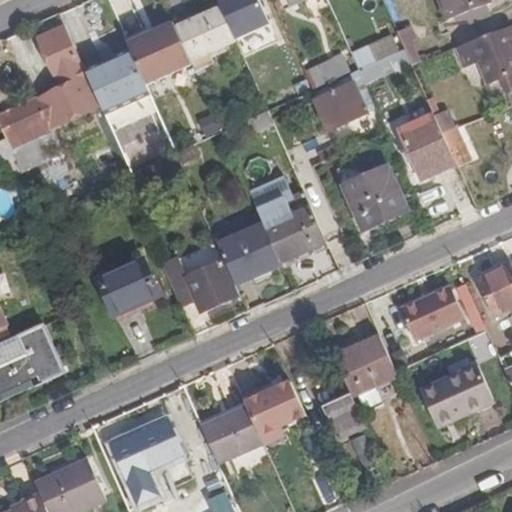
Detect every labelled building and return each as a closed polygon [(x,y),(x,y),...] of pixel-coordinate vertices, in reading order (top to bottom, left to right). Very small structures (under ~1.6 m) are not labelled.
[(232,0),(239,14),(246,12),(259,44),(275,36),(259,0),(232,0)] [(315,0),(287,0),(292,10),(315,0)] [(476,19),(489,14),(494,12),(488,0),(443,0),(439,2),(450,30),(476,19)] [(176,31),(190,65),(238,44),(222,10),(176,31)] [(489,14),(476,19),(480,28),(493,23),(489,14)] [(176,31),(173,26),(128,46),(147,87),(192,68),(190,65),(176,31)] [(47,102),(0,123),(11,149),(53,131),(51,123),(100,103),(67,30),(39,42),(62,93),(46,100),(47,102)] [(511,37),(510,32),(463,53),(471,74),(487,68),(495,87),(505,84),(511,101),(511,37)] [(401,39),(408,53),(413,66),(417,73),(426,69),(417,49),(422,47),(416,33),(401,39)] [(375,68),(391,61),(402,56),(394,38),(367,51),(375,68)] [(360,74),(375,68),(367,51),(353,57),(360,74)] [(345,52),(307,71),(316,88),(354,70),(345,52)] [(396,73),(413,66),(408,53),(402,56),(391,61),(396,73)] [(369,116),(355,85),(315,103),(328,133),(369,116)] [(424,181),(458,166),(448,142),(440,125),(437,117),(402,132),(424,181)] [(451,120),(440,125),(448,142),(459,138),(451,120)] [(473,169),(459,138),(448,142),(458,166),(462,174),(473,169)] [(176,160),(164,165),(169,175),(181,170),(176,160)] [(343,189),(363,235),(409,214),(389,168),(343,189)] [(257,215),(295,198),(286,180),(249,197),(257,215)] [(295,198),(257,215),(263,229),(280,267),(327,246),(304,193),(295,198)] [(409,214),(363,235),(366,240),(412,221),(409,214)] [(281,269),(280,267),(263,229),(222,246),(239,286),(281,269)] [(242,298),(227,263),(189,280),(180,260),(162,268),(182,312),(199,303),(204,314),(242,298)] [(99,281),(112,310),(115,318),(138,309),(161,299),(146,261),(99,281)] [(511,313),(511,270),(481,284),(497,321),(511,313)] [(454,291),(403,313),(418,345),(469,323),(454,291)] [(0,329),(9,326),(0,304),(0,329)] [(66,373),(45,324),(0,343),(0,357),(8,356),(11,361),(0,365),(0,395),(35,380),(37,385),(66,373)] [(353,397),(356,401),(401,382),(383,342),(338,361),(353,397)] [(424,396),(441,435),(499,410),(482,371),(424,396)] [(248,406),(250,410),(262,439),(308,418),(294,387),(248,406)] [(356,401),(353,397),(326,409),(339,439),(367,427),(356,401)] [(266,448),(262,439),(250,410),(205,429),(221,467),(266,448)] [(179,460),(164,427),(125,444),(122,438),(107,444),(135,508),(153,500),(143,476),(179,460)] [(369,433),(352,443),(367,469),(385,459),(369,433)] [(36,486),(40,495),(47,511),(83,511),(106,502),(88,463),(36,486)] [(216,511),(239,511),(230,492),(211,501),(216,511)] [(47,511),(40,495),(22,502),(24,507),(13,511),(47,511)]
